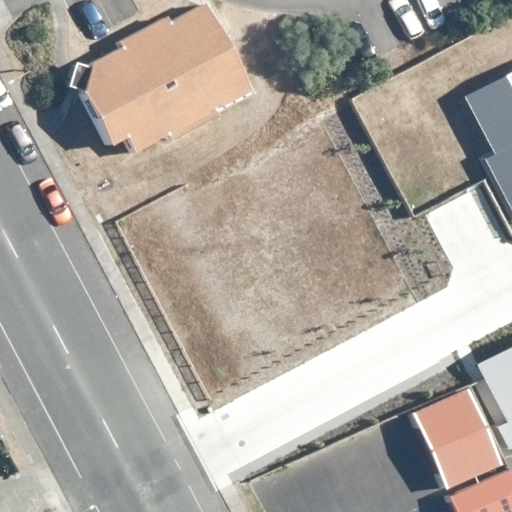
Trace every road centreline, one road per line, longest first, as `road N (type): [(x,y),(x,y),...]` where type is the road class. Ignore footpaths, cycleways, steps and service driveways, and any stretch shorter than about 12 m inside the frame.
road 1 (residential): [(131,478),(511,277)]
road 2 (tertiary): [(131,478),(0,230)]
